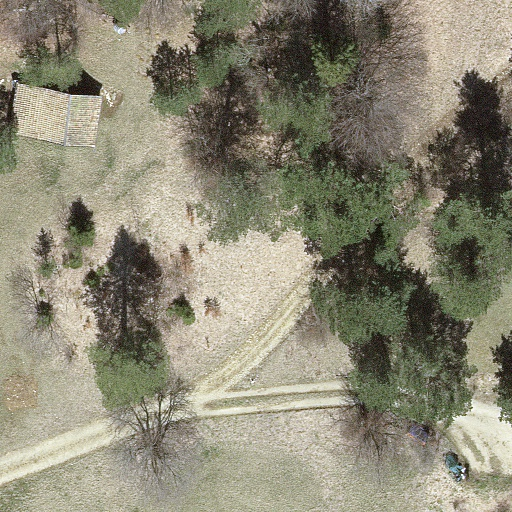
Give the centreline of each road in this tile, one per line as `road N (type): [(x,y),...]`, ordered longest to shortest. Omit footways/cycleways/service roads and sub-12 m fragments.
road 1 (track): [(0,483),(195,408),(270,351),(389,205),(511,101)]
road 2 (track): [(195,408),(382,405),(511,437)]
